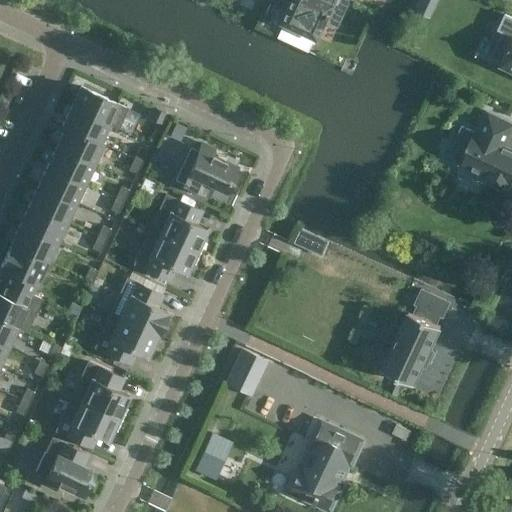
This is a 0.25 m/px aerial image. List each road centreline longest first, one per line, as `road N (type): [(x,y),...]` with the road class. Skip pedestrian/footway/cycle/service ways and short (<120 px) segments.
road 1 (residential): [(117,511),(284,147),(66,48)]
road 2 (residential): [(0,190),(66,48)]
road 3 (tertiary): [(458,511),(511,397)]
